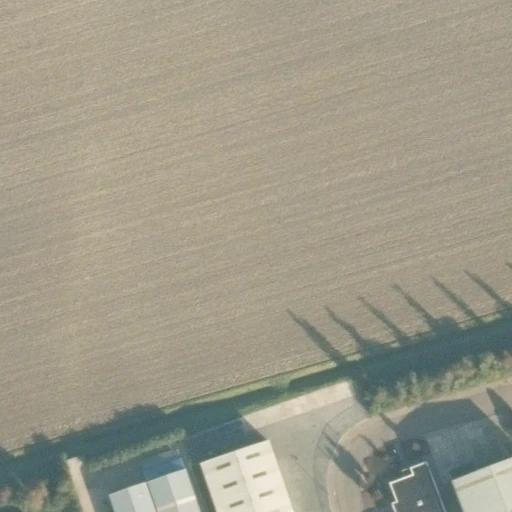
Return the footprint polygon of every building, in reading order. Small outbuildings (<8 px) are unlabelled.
[(340,414),(364,409),(357,378),(333,383),(340,414)] [(492,466),(511,458),(511,443),(501,413),(475,422),(492,466)] [(291,511),(268,442),(199,465),(214,511),(291,511)] [(142,472),(146,484),(108,497),(113,511),(198,511),(184,471),(180,459),(142,472)] [(511,511),(511,460),(450,484),(460,511),(511,511)] [(443,511),(425,463),(409,469),(411,476),(388,485),(395,503),(390,505),(392,511),(443,511)]
